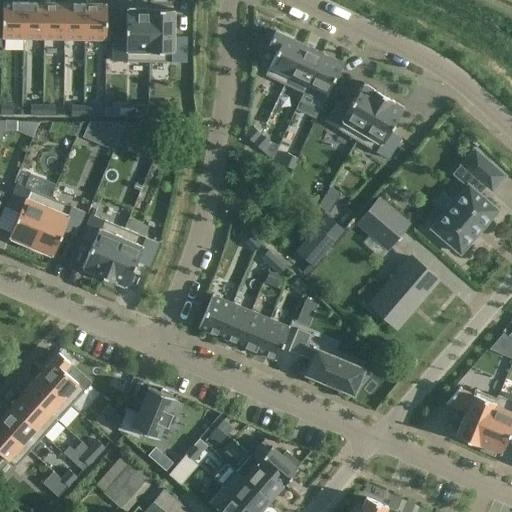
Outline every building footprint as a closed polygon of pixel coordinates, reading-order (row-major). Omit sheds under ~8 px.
[(23,38),(24,2),(4,2),(2,2),(2,38),(4,38),(23,38)] [(44,3),(24,2),(23,38),(44,39),(44,3)] [(65,3),(44,3),(44,39),(64,39),(65,3)] [(85,3),(65,3),(64,39),(84,39),(85,3)] [(105,4),(85,3),(84,39),(104,40),(106,40),(106,3),(105,3),(105,4)] [(149,61),(150,9),(128,8),(126,8),(125,35),(113,35),(112,60),(149,61)] [(154,9),(150,9),(149,61),(185,62),(185,36),(173,36),(173,11),(174,11),(174,9),(168,9),(168,8),(154,8),(154,9)] [(285,84),(303,44),(275,31),(269,45),(277,49),(265,75),(285,84)] [(322,53),(303,44),(285,84),(303,93),(322,53)] [(303,93),(295,109),(315,118),(322,102),(341,62),(322,53),(303,93)] [(356,140),(384,94),(376,89),(376,90),(364,84),(365,83),(363,82),(349,106),(338,100),(325,121),(356,140)] [(392,99),(384,94),(356,140),(388,159),(401,137),(390,130),(404,107),(403,106),(402,106),(391,100),(392,99)] [(13,105),(0,104),(0,114),(12,115),(13,105)] [(119,118),(118,104),(104,105),(105,119),(119,118)] [(42,115),(43,105),(30,105),(30,115),(42,115)] [(55,105),(43,105),(42,115),(54,115),(55,105)] [(83,116),(83,106),(71,105),(71,115),(83,116)] [(96,106),(83,106),(83,116),(95,116),(96,106)] [(84,133),(76,133),(62,175),(62,176),(80,182),(82,182),(93,148),(133,150),(138,152),(142,152),(144,147),(145,124),(134,120),(84,119),(84,133)] [(17,120),(5,120),(5,130),(17,131),(17,120)] [(253,142),(261,133),(253,126),(245,135),(253,142)] [(261,150),(269,140),(261,134),(253,143),(261,150)] [(468,185),(431,228),(460,253),(497,210),(479,194),(486,185),(492,190),(505,175),(474,149),(461,164),(476,177),(468,185)] [(291,168),(296,157),(287,153),(282,164),(291,168)] [(30,246),(51,197),(17,183),(7,207),(19,212),(8,237),(10,238),(30,246)] [(406,221),(376,194),(354,220),(370,234),(363,242),(377,254),(406,221)] [(84,211),(51,197),(30,246),(51,255),(50,255),(52,256),(63,230),(74,235),(84,211)] [(103,278),(124,228),(91,214),(81,238),(93,243),(82,268),(83,269),(84,268),(96,273),(95,275),(103,278)] [(328,216),(297,253),(313,266),(344,230),(328,216)] [(158,242),(124,228),(103,278),(112,282),(112,280),(124,285),(124,286),(126,286),(136,261),(148,266),(158,242)] [(261,243),(252,235),(245,242),(254,251),(261,243)] [(270,266),(277,258),(268,250),(261,257),(270,266)] [(436,278),(410,256),(370,303),(392,322),(411,300),(414,303),(436,278)] [(286,266),(277,258),(270,266),(279,274),(286,266)] [(297,278),(290,285),(299,294),(306,286),(297,278)] [(218,336),(232,303),(214,295),(212,294),(198,328),(200,329),(200,328),(218,336)] [(251,311),(232,303),(218,336),(237,344),(251,311)] [(270,318),(251,311),(237,344),(256,352),(270,318)] [(288,326),(270,318),(256,352),(274,359),(274,360),(275,360),(289,326),(288,326)] [(360,384),(369,374),(362,371),(363,369),(316,349),(316,350),(305,346),(310,334),(297,328),(288,350),(301,356),(301,355),(312,360),(306,374),(353,393),(357,383),(360,384)] [(511,341),(503,333),(489,350),(511,359),(511,358),(511,341)] [(59,352),(38,375),(71,405),(85,389),(91,382),(70,363),(59,352)] [(71,405),(38,375),(24,390),(57,420),(71,405)] [(171,396),(172,393),(161,388),(160,391),(147,386),(147,387),(148,388),(138,412),(126,407),(126,409),(118,428),(117,429),(139,438),(141,431),(159,438),(159,437),(158,437),(163,424),(167,426),(168,425),(167,424),(172,413),(173,413),(173,412),(169,411),(174,398),(175,399),(176,398),(171,396)] [(460,387),(446,403),(447,404),(448,404),(466,411),(455,436),(478,445),(497,399),(496,398),(475,389),(473,394),(460,389),(461,388),(460,387)] [(57,420),(24,390),(10,406),(43,435),(57,420)] [(497,399),(478,445),(479,445),(479,444),(482,445),(483,446),(481,450),(493,455),(495,451),(496,451),(500,453),(511,425),(511,400),(498,395),(496,398),(497,399)] [(108,405),(100,414),(108,421),(116,412),(108,405)] [(43,435),(10,406),(0,417),(0,423),(30,450),(43,435)] [(223,420),(217,427),(226,435),(233,427),(223,420)] [(30,450),(0,423),(0,452),(15,466),(30,450)] [(226,435),(217,427),(210,435),(220,443),(226,435)] [(264,439),(249,456),(256,462),(257,462),(283,484),(297,468),(296,467),(294,466),(298,461),(286,451),(282,455),(272,447),(272,446),(271,445),(271,446),(264,439)] [(97,440),(89,449),(96,456),(104,447),(97,440)] [(194,445),(186,454),(193,460),(201,451),(194,445)] [(165,468),(171,461),(154,447),(148,454),(165,468)] [(96,456),(89,449),(80,458),(88,464),(96,456)] [(121,507),(148,476),(122,453),(95,485),(121,507)] [(193,460),(186,454),(178,463),(185,469),(192,461),(193,460)] [(244,476),(244,477),(270,500),(283,484),(257,462),(256,462),(244,476)] [(226,463),(213,478),(223,486),(252,511),(259,511),(270,500),(244,477),(244,476),(237,470),(236,472),(226,463)] [(69,470),(61,478),(68,485),(76,477),(69,470)] [(54,472),(43,483),(58,496),(68,485),(61,478),(54,472)] [(252,511),(223,486),(209,502),(219,511),(252,511)] [(181,511),(185,507),(163,488),(144,509),(147,511),(181,511)] [(354,508),(352,511),(384,511),(386,507),(387,507),(388,506),(366,497),(360,510),(354,508)]
